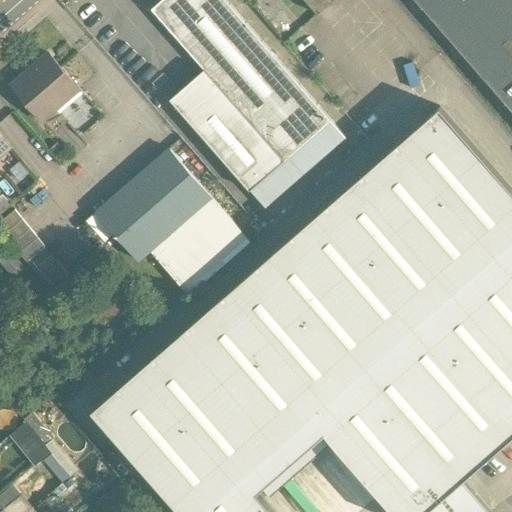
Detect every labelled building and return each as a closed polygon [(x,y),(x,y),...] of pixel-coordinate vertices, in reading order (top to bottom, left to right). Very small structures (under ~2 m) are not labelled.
[(284,160),(330,120),(224,0),(161,0),(151,9),(203,68),(169,98),(249,189),(283,159),(284,160)] [(304,0),(317,15),(333,0),(304,0)] [(511,0),(414,0),(511,111),(511,0)] [(82,93),(79,89),(48,54),(11,86),(42,121),(54,110),(58,114),(82,93)] [(91,409),(180,511),(274,511),(256,491),(324,432),(393,511),(423,511),(511,434),(511,189),(439,106),(91,409)] [(63,150),(56,142),(48,150),(55,158),(63,150)] [(104,236),(112,230),(139,261),(150,252),(188,296),(250,243),(169,149),(96,212),(88,218),(104,236)] [(10,169),(20,181),(28,173),(18,162),(10,169)] [(22,219),(14,210),(0,221),(0,230),(3,234),(22,219)] [(29,228),(22,219),(3,234),(11,244),(29,228)] [(37,238),(29,228),(11,244),(19,253),(37,238)] [(45,247),(37,238),(19,253),(26,262),(45,247)] [(0,255),(0,262),(14,277),(25,268),(7,248),(0,255)] [(59,264),(51,255),(33,269),(40,279),(59,264)] [(66,273),(59,264),(40,279),(48,288),(66,273)] [(74,282),(66,273),(48,288),(55,297),(74,282)] [(81,292),(74,282),(55,297),(63,307),(81,292)] [(0,317),(0,350),(16,337),(0,317)] [(42,442),(45,445),(54,438),(33,412),(24,418),(42,442)] [(50,451),(40,459),(42,461),(43,460),(62,483),(75,472),(71,467),(66,471),(50,451)] [(511,511),(511,509),(476,468),(433,506),(438,511),(511,511)] [(136,497),(124,482),(117,487),(116,486),(97,501),(105,511),(117,511),(129,503),(129,502),(136,497)] [(60,493),(66,488),(63,484),(62,484),(57,488),(60,493)] [(0,511),(26,511),(31,508),(20,494),(6,505),(0,497),(0,511)]
